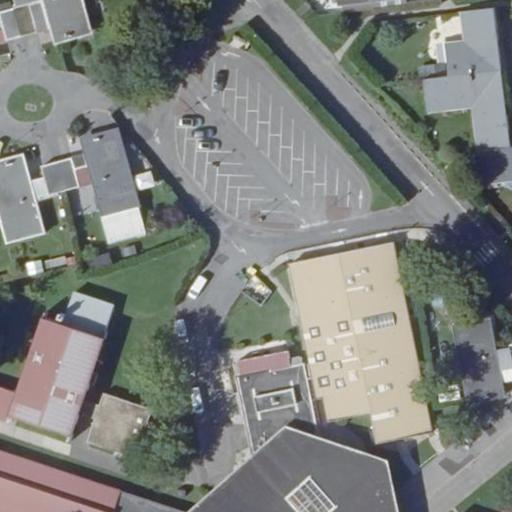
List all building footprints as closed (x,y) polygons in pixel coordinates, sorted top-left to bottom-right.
[(0,44),(8,42),(37,33),(54,28),(58,42),(92,32),(82,0),(47,0),(48,3),(31,8),(30,6),(0,14),(0,18),(4,32),(0,32),(0,44)] [(466,42),(448,44),(451,78),(505,71),(497,9),(462,13),(466,42)] [(426,81),(431,115),(474,110),(479,151),(482,151),(511,147),(511,128),(505,71),(451,78),(426,81)] [(23,158),(0,164),(0,199),(1,205),(11,240),(44,231),(35,198),(51,194),(52,196),(81,187),(81,185),(97,181),(106,214),(107,214),(114,240),(145,232),(139,206),(140,205),(119,132),(86,142),(89,154),(74,159),(44,167),(48,178),(31,183),(23,158)] [(511,147),(482,151),(487,186),(511,182),(511,147)] [(150,171),(133,176),(137,190),(154,186),(150,171)] [(395,242),(292,264),(312,364),(319,397),(323,397),(328,396),(332,418),(376,409),(382,439),(432,429),(395,242)] [(115,307),(74,293),(62,326),(49,322),(25,393),(0,384),(0,416),(15,421),(17,415),(72,432),(80,414),(97,420),(89,441),(138,458),(154,411),(106,395),(102,406),(84,400),(115,307)] [(511,355),(498,357),(490,322),(457,328),(471,403),(505,397),(500,372),(511,369),(511,355)] [(240,359),(241,363),(245,379),(241,379),(258,462),(289,434),(318,443),(301,367),(304,366),(302,357),(294,359),(292,348),(240,359)] [(312,364),(301,367),(318,443),(333,449),(323,397),(319,397),(312,364)] [(394,511),(384,466),(289,434),(200,511),(394,511)] [(177,511),(0,454),(0,506),(18,511),(177,511)]
